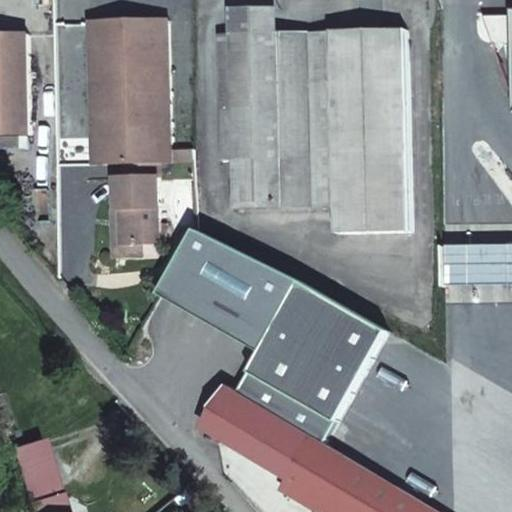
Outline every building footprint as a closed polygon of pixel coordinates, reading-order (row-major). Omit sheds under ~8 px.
[(235,35),(285,34),(284,9),(235,9),(235,35)] [(511,17),(488,18),(496,39),(503,43),(510,46),(511,46),(511,17)] [(173,153),(171,22),(94,23),(97,165),(136,164),(137,179),(119,179),(120,210),(124,210),(124,245),(146,244),(163,244),(161,164),(173,164),(173,153)] [(414,234),(409,31),(337,33),(340,210),(341,235),(414,234)] [(340,210),(337,33),(285,34),(235,35),(222,35),(224,163),(240,163),(241,212),(340,210)] [(0,135),(33,136),(32,36),(0,35),(0,135)] [(173,153),(173,164),(199,163),(199,152),(173,153)] [(124,210),(120,210),(113,210),(115,260),(147,259),(146,244),(124,245),(124,210)] [(265,350),(305,280),(201,229),(165,293),(265,350)] [(511,247),(452,248),(452,289),(511,287),(511,247)] [(392,330),(305,280),(265,350),(253,371),(242,391),(328,442),(340,421),(392,330)] [(301,483),(326,441),(242,391),(236,388),(222,411),(226,438),(301,483)] [(30,507),(61,496),(41,441),(11,452),(30,507)] [(446,511),(326,441),(301,483),(297,489),(334,511),(446,511)]
